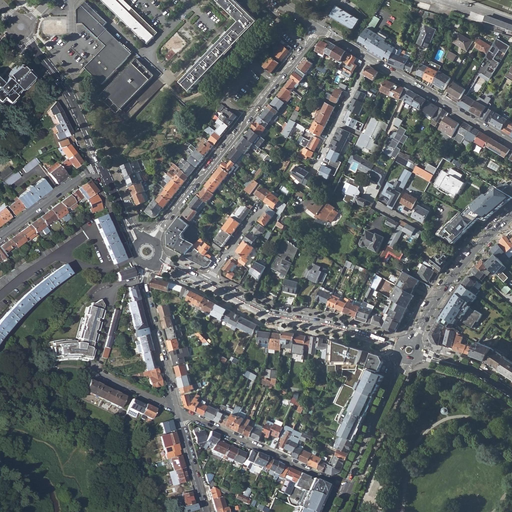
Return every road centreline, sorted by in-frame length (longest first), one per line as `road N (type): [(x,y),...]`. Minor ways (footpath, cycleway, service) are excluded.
road 1 (residential): [(150,240),(318,28)]
road 2 (residential): [(347,488),(177,409)]
road 3 (tertiary): [(207,282),(272,315),(365,336)]
road 4 (residential): [(367,57),(511,143)]
road 5 (tertiary): [(25,34),(70,96),(99,161)]
road 6 (residential): [(177,409),(141,279)]
road 7 (residential): [(99,161),(0,235)]
road 8 (residential): [(367,57),(315,167)]
